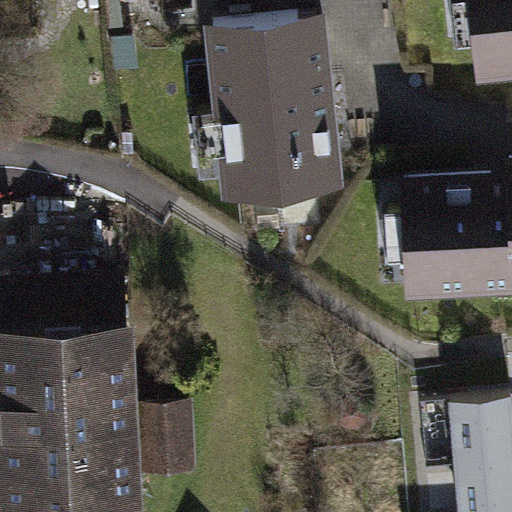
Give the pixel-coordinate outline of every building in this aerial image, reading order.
[(511,0),(470,0),(476,60),(511,56),(511,0)] [(302,11),(216,18),(228,172),(314,166),(302,11)] [(403,279),(511,272),(511,169),(400,176),(401,201),(374,202),(377,250),(401,249),(403,279)] [(140,304),(0,310),(0,508),(7,508),(7,511),(151,511),(149,457),(185,455),(182,395),(143,396),(140,304)] [(458,394),(465,511),(511,511),(511,413),(511,390),(458,394)]
